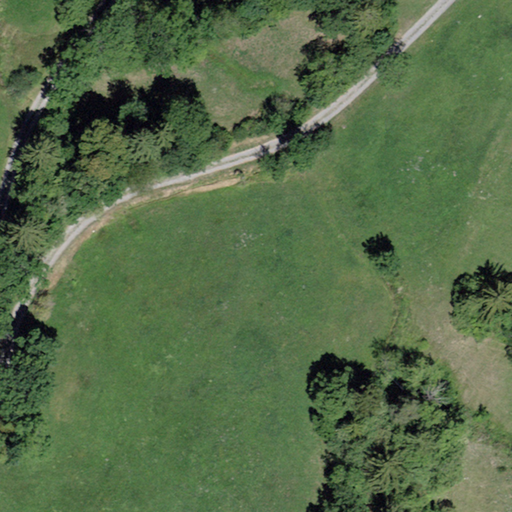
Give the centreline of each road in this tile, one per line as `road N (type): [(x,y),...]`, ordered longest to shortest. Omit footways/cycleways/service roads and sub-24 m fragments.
road 1 (track): [(0,389),(28,300),(85,226),(119,197),(264,148),(317,119),(446,0)]
road 2 (track): [(109,0),(31,117),(0,209)]
